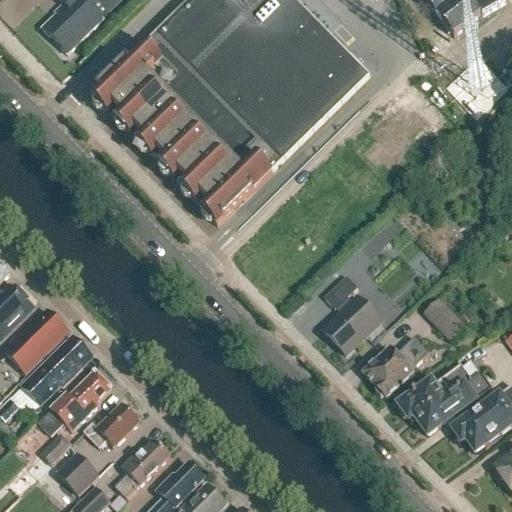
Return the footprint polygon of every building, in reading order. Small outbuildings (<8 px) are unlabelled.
[(70,60),(106,25),(92,11),(103,0),(63,0),(60,3),(69,12),(45,35),(70,60)] [(218,231),(370,81),(290,0),(195,0),(91,102),(108,120),(109,119),(201,212),(200,213),(218,231)] [(511,0),(434,0),(426,7),(455,42),(482,21),(483,22),(509,8),(509,9),(511,6),(511,0)] [(452,104),(460,98),(450,85),(442,92),(452,104)] [(0,292),(12,280),(0,268),(0,292)] [(347,363),(382,329),(360,305),(354,310),(349,304),(359,295),(348,284),(325,306),(336,317),(337,316),(343,322),(324,339),(347,363)] [(0,327),(24,304),(13,292),(0,305),(0,327)] [(35,314),(24,304),(0,327),(0,345),(3,342),(5,345),(35,314)] [(452,349),(467,335),(439,307),(425,321),(452,349)] [(71,339),(49,317),(7,359),(29,381),(71,339)] [(85,364),(90,359),(77,346),(62,361),(59,358),(56,355),(20,393),(42,414),(64,391),(65,392),(88,368),(85,364)] [(412,377),(429,361),(415,346),(397,362),(391,356),(365,382),(378,396),(378,399),(383,404),(387,404),(388,406),(415,380),(412,377)] [(416,424),(419,427),(472,387),(462,373),(433,394),(430,391),(428,392),(420,396),(418,399),(400,413),(401,415),(400,419),(406,425),(410,426),(411,427),(416,424)] [(99,411),(114,395),(98,379),(71,405),(69,402),(54,418),(41,431),(54,444),(67,431),(75,439),(101,413),(99,411)] [(431,443),(493,396),(481,380),(472,387),(419,427),(431,443)] [(511,394),(454,438),(455,439),(454,443),(460,452),(467,447),(476,460),(511,433),(511,417),(511,416),(511,415),(511,394)] [(6,428),(20,414),(10,404),(0,413),(0,423),(6,428)] [(117,454),(142,429),(126,413),(101,436),(96,431),(87,439),(102,455),(110,447),(117,454)] [(40,485),(53,473),(74,452),(63,442),(31,475),(40,485)] [(129,506),(173,463),(158,448),(145,459),(143,456),(124,475),(130,482),(118,495),(129,506)] [(101,481),(78,459),(57,479),(79,502),(101,481)] [(511,463),(498,474),(499,476),(498,480),(503,487),(507,487),(511,494),(511,463)] [(179,511),(207,486),(192,469),(180,481),(176,480),(161,496),(167,503),(157,511),(179,511)] [(227,511),(229,511),(210,492),(189,511),(227,511)] [(105,511),(111,507),(98,494),(78,511),(105,511)]
